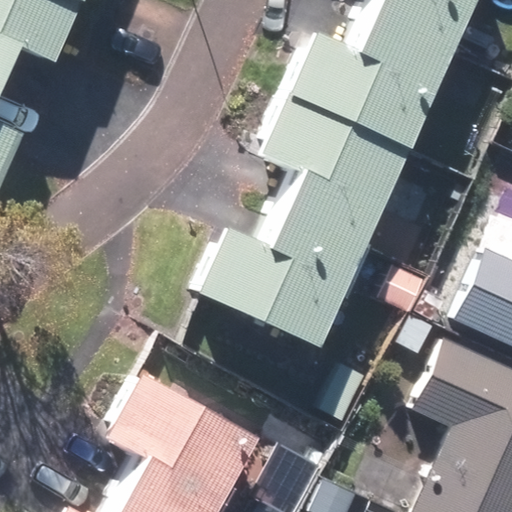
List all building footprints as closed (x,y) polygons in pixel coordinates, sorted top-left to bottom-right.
[(66,1),(64,0),(0,0),(0,138),(3,131),(0,129),(0,43),(1,42),(40,60),(66,1)] [(261,97),(384,146),(448,0),(347,0),(330,41),(293,25),(261,97)] [(384,146),(261,97),(238,148),(275,165),(245,234),(208,217),(175,293),(296,346),(384,146)] [(412,223),(370,204),(351,245),(393,265),(412,223)] [(511,264),(471,247),(440,319),(511,350),(511,264)] [(383,265),(367,294),(398,311),(381,342),(407,356),(439,296),(383,265)] [(394,511),(511,511),(511,373),(427,337),(395,412),(430,427),(394,511)] [(39,511),(196,511),(241,426),(119,362),(82,432),(118,450),(90,504),(85,511),(57,511),(44,505),(39,511)]
